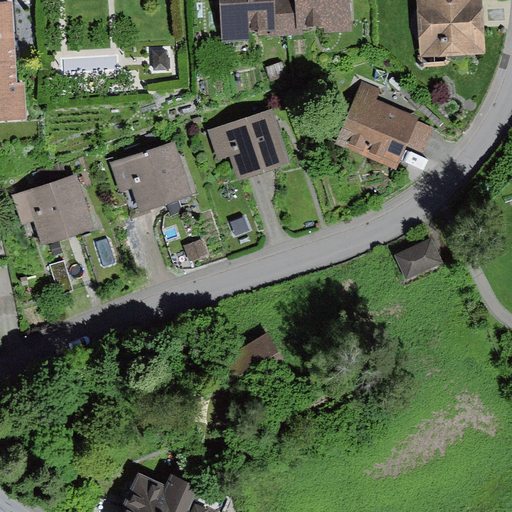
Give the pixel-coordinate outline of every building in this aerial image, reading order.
[(169,0),(157,0),(158,9),(170,9),(169,0)] [(294,0),(233,0),(235,38),(296,36),(294,0)] [(309,0),(309,23),(364,23),(363,0),(309,0)] [(417,0),(421,59),(424,58),(425,68),(447,66),(450,61),(450,57),(485,55),(481,0),(417,0)] [(10,3),(0,3),(0,65),(13,65),(10,3)] [(166,50),(152,51),(153,72),(168,71),(168,69),(170,69),(170,58),(167,58),(166,50)] [(282,62),(266,68),(271,83),(287,77),(282,62)] [(13,65),(0,65),(0,123),(27,122),(26,84),(14,85),(13,65)] [(381,88),(361,80),(335,144),(397,170),(407,145),(426,153),(436,128),(417,121),(418,120),(375,103),(381,88)] [(270,111),(209,133),(218,161),(230,157),(238,182),(289,164),(270,111)] [(176,143),(112,165),(121,193),(133,189),(141,214),(193,196),(176,143)] [(25,176),(30,191),(59,181),(54,166),(25,176)] [(30,191),(12,197),(22,226),(33,222),(42,247),(94,229),(76,175),(59,181),(30,191)] [(203,239),(184,246),(190,262),(209,256),(203,239)] [(431,240),(395,257),(408,282),(443,265),(431,240)] [(64,261),(50,266),(59,295),(73,291),(64,261)] [(267,333),(220,361),(240,394),(287,365),(267,333)] [(166,487),(140,475),(122,511),(218,511),(194,501),(200,489),(172,476),(166,487)]
